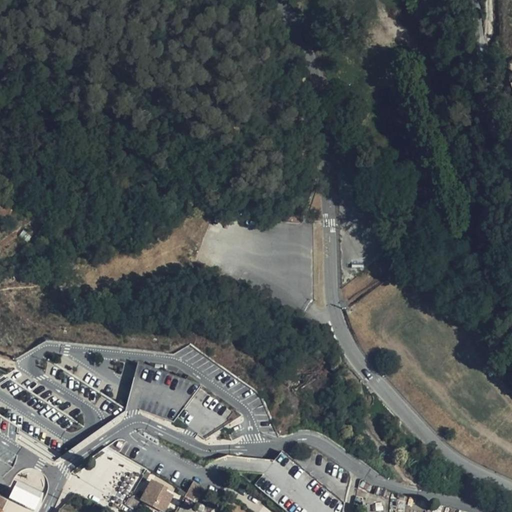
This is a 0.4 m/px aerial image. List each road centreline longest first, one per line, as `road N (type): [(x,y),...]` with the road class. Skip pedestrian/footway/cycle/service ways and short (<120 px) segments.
road 1 (residential): [(275,0),(317,89),(332,295),(356,357),(446,457),(511,494)]
road 2 (residential): [(45,511),(67,468),(129,423),(209,450),(302,438),(395,489),(477,511)]
road 3 (residential): [(476,0),(484,88),(511,184)]
